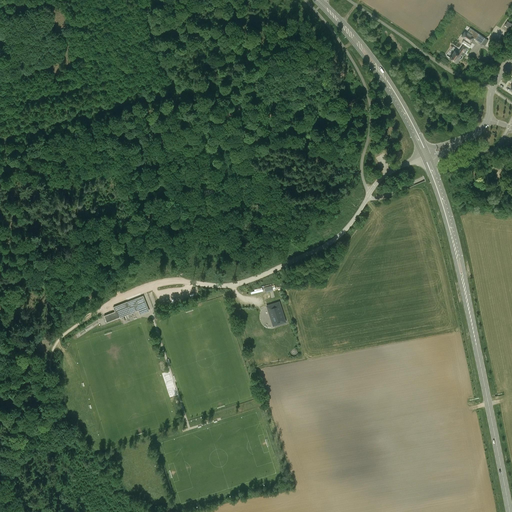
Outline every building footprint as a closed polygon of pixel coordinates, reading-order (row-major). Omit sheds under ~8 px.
[(470,43),(474,38),(465,32),(461,37),(465,39),(462,43),(469,48),(471,45),(468,43),(469,42),(470,43)] [(479,34),(476,40),(482,44),(486,39),(479,34)] [(464,45),(463,46),(463,45),(458,53),(455,51),(450,58),(455,62),(458,58),(461,55),(463,56),(469,48),(464,45)] [(113,307),(115,312),(104,316),(107,323),(120,317),(139,310),(140,314),(149,311),(143,296),(127,303),(126,302),(113,307)] [(280,303),(266,307),(273,328),(287,324),(280,303)]
